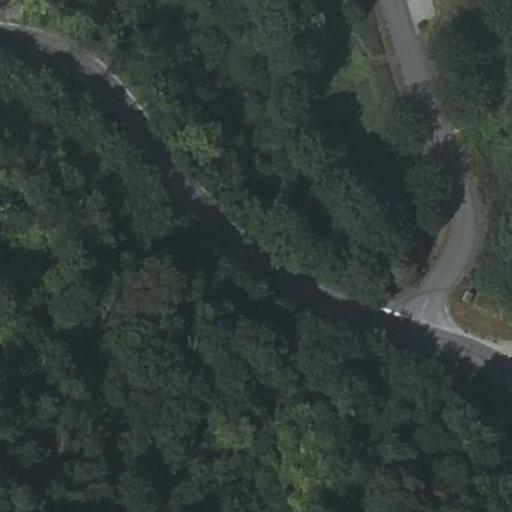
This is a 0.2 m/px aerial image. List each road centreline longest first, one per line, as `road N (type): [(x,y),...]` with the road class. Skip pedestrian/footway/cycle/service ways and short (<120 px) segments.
road 1 (unclassified): [(424,329),(341,316),(279,291),(206,230),(101,76),(62,53),(0,38)]
road 2 (residential): [(424,329),(456,285),(473,243),(467,200),(392,0)]
